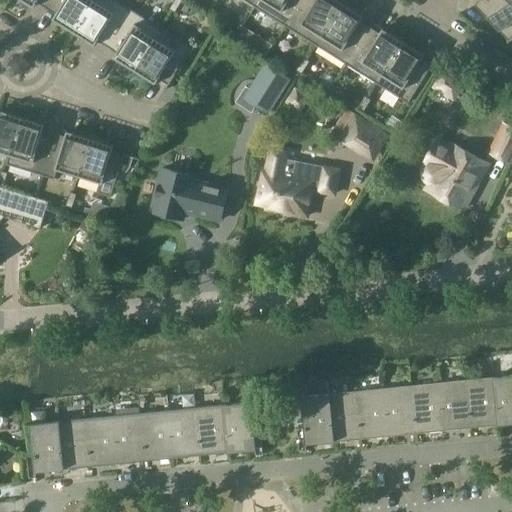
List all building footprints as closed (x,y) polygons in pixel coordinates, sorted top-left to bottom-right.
[(51,0),(22,0),(34,7),(37,2),(46,8),(51,0)] [(93,0),(51,0),(46,8),(55,14),(52,19),(61,25),(73,32),(93,0)] [(107,47),(131,9),(116,0),(93,0),(73,32),(94,45),(97,41),(107,47)] [(259,0),(255,7),(286,26),(302,0),(259,0)] [(302,0),(286,26),(316,45),(343,3),(338,0),(302,0)] [(511,4),(508,0),(479,0),(474,5),(510,42),(511,40),(510,39),(511,36),(511,4)] [(175,12),(179,6),(173,3),(169,9),(175,12)] [(355,11),(343,3),(316,45),(347,64),(370,27),(352,15),(355,11)] [(161,28),(131,9),(107,47),(116,52),(113,57),(122,63),(135,70),(138,66),(161,28)] [(242,34),(246,27),(240,24),(237,30),(242,34)] [(347,64),(377,84),(404,41),(391,33),(388,38),(370,27),(347,64)] [(169,85),(192,47),(161,28),(138,66),(135,70),(156,83),(159,79),(169,85)] [(233,36),(238,40),(242,34),(237,30),(233,36)] [(262,42),(255,52),(265,58),(273,45),(267,41),(262,42)] [(416,49),(404,41),(377,84),(408,103),(432,65),(413,54),(416,49)] [(306,68),(310,61),(304,58),(300,64),(306,68)] [(268,64),(253,88),(264,96),(258,104),(270,111),(291,79),(268,64)] [(296,70),(302,74),(306,68),(300,64),(296,70)] [(434,86),(453,98),(458,90),(460,91),(463,85),(442,72),(434,86)] [(296,88),(287,102),(300,110),(309,97),(296,88)] [(367,106),(371,100),(365,96),(361,102),(367,106)] [(357,109),(363,112),(367,106),(361,102),(357,109)] [(0,151),(10,155),(22,117),(0,109),(0,151)] [(374,155),(386,136),(356,116),(344,136),(351,140),(374,155)] [(36,121),(22,117),(10,155),(7,164),(41,175),(55,133),(44,129),(45,124),(36,121)] [(505,123),(490,152),(511,164),(511,162),(511,127),(509,126),(505,123)] [(65,136),(55,133),(41,175),(55,179),(58,170),(79,176),(91,138),(67,131),(65,136)] [(79,176),(100,183),(97,192),(111,196),(119,169),(127,172),(130,167),(133,157),(113,151),(114,145),(91,138),(79,176)] [(429,181),(430,182),(427,188),(464,209),(488,164),(451,144),(449,147),(437,141),(425,164),(424,166),(424,168),(423,170),(424,172),(424,174),(425,176),(426,178),(427,180),(429,181)] [(264,170),(257,203),(286,209),(287,209),(287,212),(307,216),(313,189),(319,190),(318,190),(334,194),(339,169),(323,166),(323,167),(288,160),(290,151),(271,147),(267,166),(266,170),(264,170)] [(228,189),(193,180),(194,176),(162,168),(151,211),(159,213),(162,216),(165,218),(168,219),(171,219),(175,217),(183,219),(185,211),(220,220),(228,189)] [(2,171),(0,175),(0,177),(6,180),(8,173),(2,171)] [(0,201),(12,189),(4,186),(0,185),(0,201)] [(0,221),(4,217),(40,228),(49,201),(12,189),(0,201),(0,221)] [(70,192),(68,200),(75,202),(77,194),(70,192)] [(72,209),(75,202),(68,200),(66,207),(72,209)] [(90,213),(104,218),(110,208),(94,202),(90,213)] [(511,374),(494,377),(498,424),(511,423),(511,374)] [(471,427),(498,424),(494,377),(466,380),(471,427)] [(443,430),(471,427),(466,380),(442,382),(439,382),(443,430)] [(416,433),(443,430),(439,382),(438,382),(434,383),(411,385),(416,433)] [(389,436),(416,433),(411,385),(384,388),(389,436)] [(361,438),(389,436),(384,388),(356,391),(361,438)] [(334,441),(361,438),(356,391),(329,394),(334,441)] [(306,444),(334,441),(329,394),(301,396),(304,427),(297,428),(300,450),(306,449),(306,444)] [(201,455),(228,452),(223,404),(222,405),(221,396),(209,397),(210,406),(196,407),(201,455)] [(251,402),(223,404),(228,452),(256,449),(257,454),(263,453),(261,431),(254,432),(251,402)] [(173,458),(201,455),(196,407),(168,410),(173,458)] [(168,410),(141,413),(146,461),(173,458),(168,410)] [(118,463),(146,461),(141,413),(113,416),(118,463)] [(113,416),(86,418),(91,466),(118,463),(113,416)] [(63,469),(91,466),(86,418),(58,421),(63,469)] [(36,472),(63,469),(58,421),(30,424),(34,455),(27,455),(29,478),(36,477),(36,472)]
